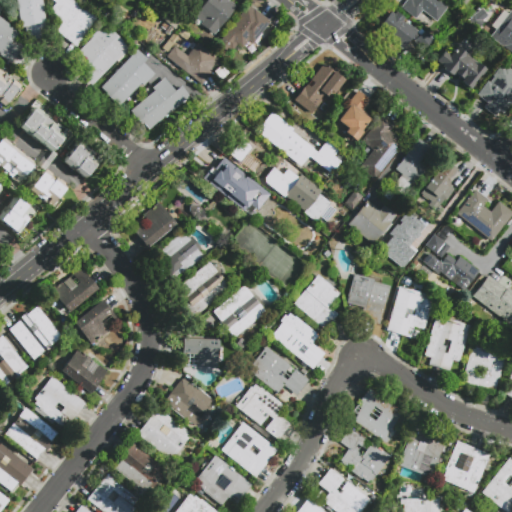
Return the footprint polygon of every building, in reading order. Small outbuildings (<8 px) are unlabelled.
[(50,36),(26,40),(24,27),(20,27),(15,0),(41,0),(45,22),(47,21),(50,36)] [(75,47),(54,31),(61,22),(57,19),(58,18),(52,13),(53,12),(50,9),(55,3),(51,0),(72,0),(79,5),(78,6),(80,8),(81,7),(85,11),(85,12),(90,16),(91,14),(96,18),(75,47)] [(215,36),(199,24),(202,22),(194,16),(206,0),(228,0),(229,1),(230,1),(235,5),(234,6),(236,8),(227,20),(226,19),(223,23),(224,24),(215,36)] [(421,10),(415,19),(400,7),(405,0),(440,0),(447,5),(435,20),(421,10)] [(223,50),(217,45),(248,4),(270,21),(260,34),(263,36),(256,45),(253,42),(251,44),(247,41),(243,47),(238,43),(231,52),(225,47),(223,50)] [(23,47),(11,63),(0,54),(0,7),(1,8),(0,9),(0,17),(14,28),(13,29),(18,33),(13,39),(23,47)] [(171,8),(184,18),(175,30),(161,19),(171,8)] [(511,54),(488,36),(509,10),(511,12),(511,54)] [(424,49),(421,51),(412,38),(403,49),(376,29),(390,11),(394,14),(396,12),(405,18),(403,21),(407,24),(408,23),(418,31),(416,32),(420,36),(423,33),(427,31),(434,41),(424,49)] [(110,29),(126,45),(119,51),(122,54),(91,85),(79,72),(88,63),(77,51),(100,28),(106,34),(110,29)] [(178,34),(182,29),(189,34),(185,40),(178,34)] [(178,37),(166,51),(161,47),(173,33),(178,37)] [(166,56),(174,46),(187,56),(197,43),(217,58),(208,70),(211,72),(201,85),(190,77),(191,76),(166,56)] [(448,46),(465,59),(456,70),(458,72),(456,75),(454,74),(443,87),(430,77),(439,67),(434,63),(448,46)] [(137,48),(147,58),(143,62),(148,67),(155,73),(143,85),(141,83),(120,105),(101,86),(137,48)] [(484,80),(472,70),(485,54),(490,58),(494,53),(498,57),(494,61),(497,64),(484,80)] [(311,114),(293,101),(323,63),(340,76),(339,78),(345,82),(334,95),(333,94),(329,100),(324,96),(320,101),(320,102),(311,114)] [(476,94),(487,81),(488,82),(492,76),(491,75),(501,63),(503,65),(503,64),(511,70),(511,89),(498,107),(496,106),(490,113),(482,107),(486,102),(476,94)] [(22,88),(14,99),(10,96),(2,106),(0,104),(0,69),(5,73),(4,74),(22,88)] [(182,85),(190,96),(149,129),(144,122),(141,124),(130,111),(155,91),(152,88),(165,77),(169,83),(169,84),(170,83),(173,86),(171,87),(175,91),(182,85)] [(356,91),(369,101),(360,112),(369,119),(361,128),(363,130),(353,143),(336,130),(335,122),(347,107),(345,105),(356,91)] [(17,127),(21,121),(20,120),(22,117),(24,118),(29,111),(30,108),(36,100),(44,107),(41,110),(45,114),(44,116),(54,125),(55,123),(59,127),(56,131),(59,133),(62,129),(66,132),(68,130),(73,133),(61,147),(57,144),(51,151),(50,150),(49,151),(29,135),(28,136),(17,127)] [(256,132),(272,112),(293,128),(291,131),(313,149),(313,150),(316,152),(326,140),(338,150),(333,155),(340,161),(330,174),(308,157),(300,167),(256,132)] [(374,180),(358,168),(372,150),(362,142),(381,117),(393,126),(389,132),(403,143),(374,180)] [(0,139),(1,138),(31,161),(30,163),(32,164),(17,183),(5,174),(7,172),(0,167),(0,139)] [(426,168),(404,195),(392,186),(401,173),(395,168),(405,155),(405,154),(417,138),(430,148),(418,162),(426,168)] [(61,162),(78,142),(92,153),(89,157),(93,160),(96,156),(100,159),(84,178),(83,176),(81,178),(61,162)] [(445,161),(456,170),(451,177),(449,178),(449,183),(450,188),(453,190),(434,212),(427,207),(430,203),(425,199),(419,194),(444,160),(445,161)] [(271,195),(257,212),(244,202),(239,209),(199,177),(210,164),(225,175),(220,181),(223,183),(235,167),(271,195)] [(57,196),(62,200),(54,211),(41,201),(42,200),(39,198),(39,199),(27,190),(37,177),(35,176),(42,167),(66,185),(57,196)] [(272,188),(287,169),(298,177),(300,174),(322,191),(320,194),(331,202),(315,222),(302,213),(304,210),(285,196),(284,198),(272,188)] [(487,199),(482,205),(490,211),(498,201),(511,212),(500,228),(490,240),(456,213),(474,189),(487,199)] [(0,212),(13,196),(33,212),(30,215),(27,212),(24,216),(28,219),(16,234),(4,224),(2,226),(0,224),(0,223),(1,222),(0,221),(0,212)] [(395,215),(372,244),(347,225),(364,202),(367,204),(370,201),(373,204),(372,205),(376,208),(375,208),(378,211),(382,205),(395,215)] [(137,237),(130,229),(138,222),(143,228),(149,224),(143,217),(160,204),(176,223),(145,248),(137,237)] [(376,248),(395,224),(398,226),(400,222),(398,220),(407,209),(427,226),(416,240),(414,238),(410,244),(417,249),(402,269),(376,248)] [(440,258),(424,246),(434,234),(436,235),(444,224),(452,230),(443,242),(449,246),(440,258)] [(201,247),(198,250),(203,256),(181,275),(179,273),(172,279),(154,258),(187,230),(201,247)] [(421,262),(428,253),(438,261),(440,259),(442,261),(447,254),(455,261),(459,256),(478,271),(463,291),(439,272),(437,274),(421,262)] [(208,262),(229,287),(193,317),(172,292),(208,262)] [(97,289),(68,313),(51,292),(80,269),(97,289)] [(511,326),(469,293),(485,273),(503,286),(504,284),(511,290),(511,326)] [(337,314),(324,330),(292,305),(317,274),(339,292),(327,307),(337,314)] [(379,324),(359,319),(362,307),(345,303),(346,300),(345,299),(353,274),(373,279),(372,281),(389,286),(379,324)] [(211,312),(244,286),(265,312),(232,338),(228,333),(227,335),(219,325),(221,323),(211,312)] [(410,337),(386,331),(398,287),(427,295),(432,296),(427,311),(422,329),(413,327),(410,337)] [(73,323),(101,300),(116,318),(117,323),(91,344),(73,323)] [(60,337),(54,343),(56,346),(43,357),(40,354),(32,360),(8,329),(20,319),(19,317),(24,313),(26,315),(36,307),(60,337)] [(324,354),(311,370),(270,337),(282,323),(279,321),(284,315),(286,317),(289,314),(293,317),(294,316),(315,333),(315,334),(317,336),(311,343),(324,354)] [(448,371),(427,365),(429,358),(423,356),(428,340),(434,316),(469,325),(459,362),(451,360),(448,371)] [(1,389),(0,387),(0,335),(1,335),(8,344),(9,343),(28,367),(1,389)] [(181,338),(219,340),(218,368),(195,367),(185,366),(185,367),(180,366),(181,338)] [(308,380),(295,396),(284,387),(278,395),(276,393),(274,394),(253,377),(254,376),(249,373),(252,369),(248,366),(265,345),(308,380)] [(493,393),(463,385),(463,382),(462,382),(471,348),(474,349),(475,348),(504,356),(497,382),(496,381),(493,393)] [(59,371),(76,349),(98,366),(98,365),(107,372),(89,395),(59,371)] [(511,369),(498,388),(511,398),(511,369)] [(33,399),(50,376),(86,403),(70,424),(66,421),(61,428),(52,422),(51,424),(32,409),(35,405),(33,404),(35,401),(33,399)] [(211,409),(198,425),(196,423),(194,425),(168,406),(168,404),(165,403),(165,400),(181,379),(184,379),(190,384),(192,384),(211,399),(212,402),(208,407),(211,409)] [(290,426),(278,442),(262,430),(268,422),(264,420),(259,426),(234,408),(250,387),(251,388),(254,384),(259,388),(260,387),(283,404),(281,407),(283,409),(278,417),(290,426)] [(349,420),(369,391),(405,416),(385,445),(349,420)] [(24,408),(57,433),(50,441),(54,444),(47,453),(43,451),(36,461),(3,436),(24,408)] [(170,461),(136,434),(151,414),(153,416),(158,409),(189,433),(186,436),(187,438),(170,461)] [(276,450),(254,479),(219,451),(241,423),(276,450)] [(430,478),(397,466),(412,427),(445,439),(430,478)] [(388,456),(386,459),(387,459),(371,481),(369,480),(367,483),(362,479),(360,481),(347,472),(349,468),(344,465),(353,451),(340,442),(349,429),(388,456)] [(489,455),(473,493),(443,480),(444,477),(442,476),(444,472),(443,471),(456,441),(489,455)] [(0,443),(33,470),(18,488),(15,485),(9,493),(0,485),(0,443)] [(147,497),(115,472),(121,464),(118,462),(132,443),(169,472),(155,491),(153,489),(147,497)] [(252,485),(236,505),(227,498),(220,507),(198,489),(200,486),(193,481),(214,455),(252,485)] [(511,460),(511,509),(509,511),(505,511),(480,492),(508,457),(511,460)] [(316,485),(329,468),(370,500),(360,511),(332,511),(325,506),(326,505),(324,503),(324,502),(322,500),(327,493),(316,485)] [(99,511),(85,501),(107,472),(141,498),(130,511),(99,511)] [(0,493),(9,500),(0,511),(0,493)] [(215,511),(171,511),(187,493),(193,498),(194,497),(199,501),(200,499),(215,511)] [(295,511),(306,498),(323,511),(295,511)] [(438,498),(438,511),(400,511),(400,498),(438,498)]
